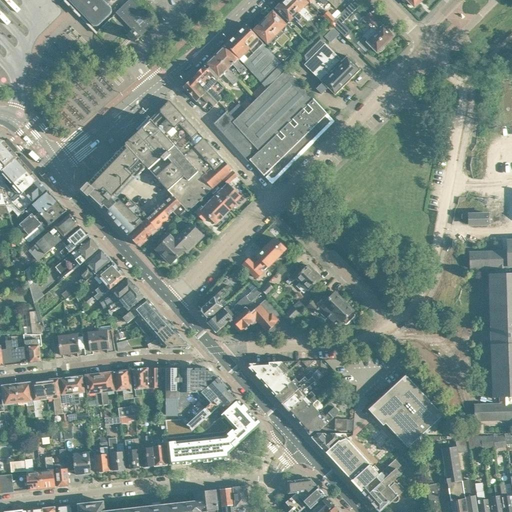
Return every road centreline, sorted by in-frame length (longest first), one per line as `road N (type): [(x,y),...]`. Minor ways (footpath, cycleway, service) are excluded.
road 1 (unclassified): [(388,329),(418,303),(433,275),(463,104),(461,85),(437,58)]
road 2 (residential): [(268,475),(0,503)]
road 3 (residential): [(0,377),(140,358),(220,357)]
road 4 (residential): [(276,203),(430,52)]
road 5 (secondary): [(169,303),(54,168)]
road 6 (residential): [(220,357),(360,341),(388,329)]
road 7 (unclassified): [(276,203),(165,81)]
road 8 (residential): [(169,303),(276,203)]
road 9 (tertiary): [(54,168),(165,81)]
